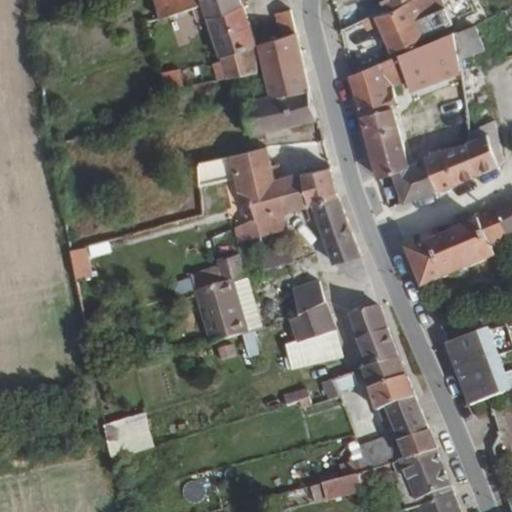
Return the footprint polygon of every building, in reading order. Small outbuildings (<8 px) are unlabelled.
[(205,5),(203,0),(156,0),(158,6),(161,17),(198,7),(205,5)] [(242,4),(240,0),(203,0),(205,5),(198,7),(199,11),(206,11),(208,17),(242,4)] [(382,0),(386,8),(375,13),(354,24),(357,31),(378,21),(392,51),(424,36),(417,20),(442,6),(439,0),(382,0)] [(255,44),(242,4),(208,17),(219,57),(255,44)] [(296,31),(289,5),(276,8),(283,34),(296,31)] [(473,25),(456,32),(460,60),(483,49),(473,25)] [(296,31),(283,34),(260,42),(266,68),(272,94),(309,87),(296,31)] [(456,32),(353,73),(350,75),(365,123),(394,115),(389,99),(394,97),(391,86),(406,81),(409,90),(462,71),(460,60),(456,32)] [(224,76),(257,69),(255,44),(219,57),(221,67),(224,76)] [(224,78),(224,76),(221,67),(207,69),(209,81),(224,78)] [(161,73),(166,89),(185,85),(181,69),(161,73)] [(316,117),(309,87),(272,94),(246,100),(252,131),(316,117)] [(447,94),(431,99),(432,104),(449,99),(447,94)] [(415,103),(416,108),(421,107),(430,105),(432,104),(431,99),(415,103)] [(455,147),(466,143),(471,141),(470,128),(466,106),(450,108),(455,147)] [(394,115),(365,123),(381,175),(394,170),(407,165),(394,115)] [(471,141),(487,135),(490,133),(486,121),(470,128),(471,141)] [(466,143),(478,173),(499,164),(487,135),(471,141),(466,143)] [(447,150),(458,180),(478,173),(466,143),(455,147),(447,150)] [(273,182),(266,146),(252,148),(199,160),(201,180),(236,176),(241,191),(247,189),(256,218),(276,212),(289,209),(279,180),(273,182)] [(447,150),(428,157),(438,188),(458,180),(447,150)] [(407,165),(394,170),(404,199),(438,188),(428,157),(407,165)] [(337,194),(329,167),(299,175),(309,203),(312,201),(337,194)] [(299,175),(279,180),(289,209),(305,204),(309,203),(299,175)] [(341,204),(337,194),(312,201),(316,212),(335,262),(360,255),(341,204)] [(312,201),(309,203),(305,204),(309,214),(316,212),(312,201)] [(511,233),(511,204),(497,212),(507,236),(511,233)] [(276,212),(256,218),(261,236),(281,231),(276,212)] [(497,240),(507,236),(497,212),(479,219),(490,243),(497,240)] [(437,237),(408,247),(424,284),(495,255),(494,251),(500,247),(497,240),(490,243),(479,219),(437,237)] [(89,256),(109,251),(106,239),(85,244),(89,256)] [(87,246),(68,247),(70,276),(88,275),(87,246)] [(291,258),(287,248),(262,255),(266,266),(291,258)] [(236,252),(216,258),(222,278),(231,276),(245,272),(246,271),(244,262),(239,263),(236,252)] [(245,272),(231,276),(246,332),(261,327),(245,272)] [(222,278),(194,287),(209,342),(246,332),(231,276),(222,278)] [(387,327),(378,303),(349,310),(357,335),(387,327)] [(345,355),(333,328),(328,314),(302,321),(291,324),(297,339),(286,342),(294,367),(345,355)] [(300,316),(289,319),(291,324),(302,321),(300,316)] [(397,355),(387,327),(357,335),(366,364),(397,355)] [(481,330),(453,342),(473,401),(480,399),(503,390),(481,330)] [(405,376),(397,355),(366,364),(362,365),(364,368),(371,386),(405,376)] [(356,384),(352,372),(333,378),(337,390),(356,384)] [(412,396),(405,376),(371,386),(378,406),(386,404),(412,396)] [(286,393),(289,403),(310,397),(307,387),(286,393)] [(427,431),(412,396),(386,404),(391,415),(398,432),(401,439),(427,431)] [(100,423),(110,458),(152,446),(142,411),(100,423)] [(467,425),(472,442),(497,433),(491,417),(467,425)] [(434,449),(427,431),(401,439),(408,457),(434,449)] [(441,465),(434,449),(408,457),(401,459),(409,479),(403,482),(405,489),(412,487),(417,503),(451,491),(441,465)] [(374,486),(367,469),(349,474),(358,495),(375,490),(382,505),(391,502),(385,487),(374,486)] [(460,511),(451,491),(417,503),(418,505),(420,511),(460,511)]
